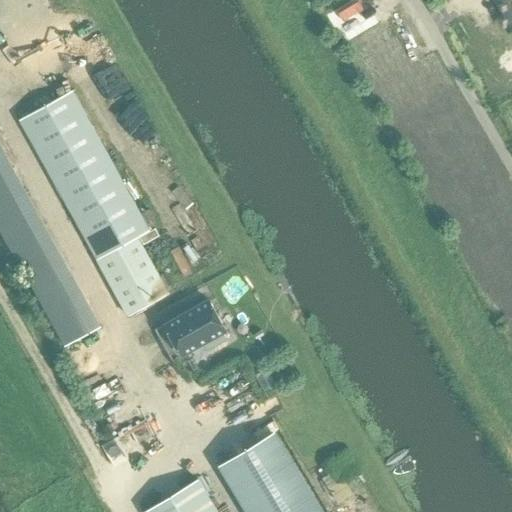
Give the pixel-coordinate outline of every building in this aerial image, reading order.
[(511,0),(497,0),(511,25),(511,0)] [(49,172),(102,143),(72,90),(20,119),(49,172)] [(151,129),(146,133),(152,139),(156,135),(151,129)] [(138,237),(150,230),(102,143),(49,172),(99,263),(140,241),(138,237)] [(0,224),(39,296),(71,279),(0,150),(0,224)] [(128,316),(169,294),(140,241),(99,263),(128,316)] [(71,279),(39,296),(66,345),(98,327),(71,279)] [(209,301),(166,325),(182,355),(202,343),(207,351),(227,340),(223,332),(226,330),(209,301)] [(267,369),(255,376),(267,397),(279,390),(267,369)] [(320,511),(273,434),(221,465),(249,511),(320,511)] [(147,511),(218,511),(198,479),(147,511)]
